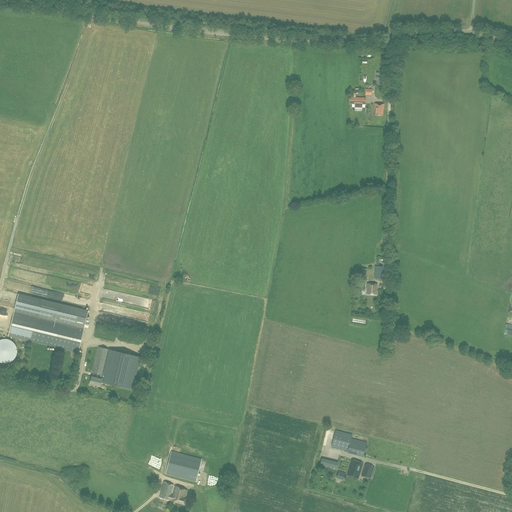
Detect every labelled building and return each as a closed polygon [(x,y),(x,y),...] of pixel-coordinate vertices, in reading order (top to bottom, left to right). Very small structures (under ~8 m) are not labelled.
[(375,116),(383,116),(383,108),(384,108),(384,104),(375,104),(375,108),(376,108),(375,116)] [(367,294),(376,295),(377,284),(367,284),(367,294)] [(88,311),(41,299),(19,294),(9,336),(78,352),(88,311)] [(0,362),(2,363),(5,364),(8,364),(11,363),(14,361),(16,358),(18,355),(18,352),(18,348),(16,344),(13,342),(10,340),(6,339),(2,340),(0,340),(0,362)] [(93,373),(94,373),(103,375),(104,372),(109,349),(99,347),(93,373)] [(133,389),(141,357),(111,350),(105,372),(104,372),(103,375),(94,373),(93,377),(92,376),(90,384),(100,386),(101,382),(133,389)] [(348,451),(364,455),(367,443),(351,439),(352,435),(335,430),(331,446),(348,451)] [(171,452),(166,474),(196,482),(201,459),(171,452)] [(323,469),(323,467),(336,471),(338,463),(322,458),(320,467),(319,468),(323,469)] [(358,479),(363,463),(351,460),(347,475),(358,479)] [(362,476),(370,478),(374,467),(365,464),(362,476)] [(404,485),(407,476),(376,467),(373,477),(404,485)] [(164,482),(160,498),(185,504),(187,498),(185,498),(187,490),(175,486),(173,495),(171,494),(174,485),(164,482)]
